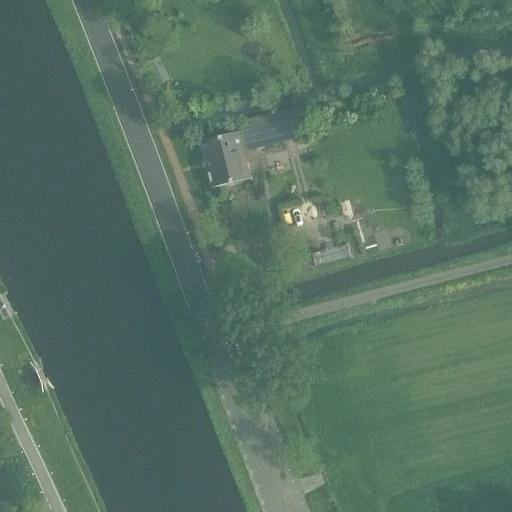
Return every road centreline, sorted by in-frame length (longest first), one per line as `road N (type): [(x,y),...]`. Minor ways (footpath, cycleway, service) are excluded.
road 1 (tertiary): [(277,511),(84,0)]
road 2 (unclassified): [(51,511),(0,395)]
